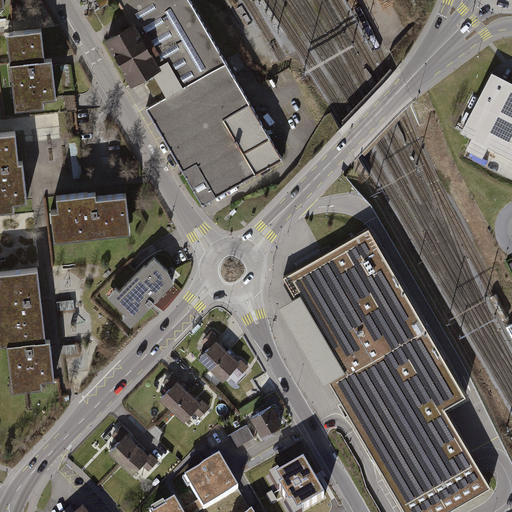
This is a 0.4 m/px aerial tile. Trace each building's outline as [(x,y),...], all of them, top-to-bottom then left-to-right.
[(96,0),(101,8),(114,0),(96,0)] [(108,41),(121,64),(199,19),(188,0),(119,0),(135,26),(108,41)] [(199,19),(121,64),(134,86),(143,81),(157,105),(226,65),(199,19)] [(43,28),(5,32),(14,110),(47,106),(46,99),(57,97),(53,57),(49,57),(46,57),(43,28)] [(69,63),(60,64),(62,87),(72,86),(69,63)] [(226,65),(157,105),(147,111),(203,207),(282,161),(226,65)] [(511,80),(504,77),(494,72),(477,106),(473,104),(459,131),(473,138),(467,150),(484,158),(490,147),(511,158),(511,80)] [(18,162),(15,133),(0,134),(0,209),(14,208),(13,202),(25,201),(23,184),(21,162),(18,162)] [(77,140),(69,141),(73,178),(82,177),(77,140)] [(58,197),(59,211),(51,212),(54,239),(128,231),(124,196),(94,200),(93,194),(91,194),(58,197)] [(466,394),(368,226),(283,275),(324,346),(313,353),(405,511),(446,511),(491,486),(445,406),(466,394)] [(171,271),(156,256),(122,290),(119,287),(111,295),(129,313),(125,316),(134,325),(176,282),(171,271)] [(39,303),(35,269),(0,272),(0,331),(1,344),(10,343),(42,340),(39,303)] [(228,352),(209,335),(200,345),(207,352),(198,361),(210,372),(228,352)] [(42,340),(10,343),(14,392),(45,389),(44,379),(58,378),(55,356),(54,339),(42,340)] [(228,352),(210,372),(225,385),(230,379),(238,385),(250,372),(228,352)] [(189,394),(177,383),(160,401),(172,412),(189,394)] [(189,394),(172,412),(185,424),(194,415),(200,421),(211,409),(203,402),(201,405),(189,394)] [(283,426),(270,404),(250,416),(263,438),(283,426)] [(223,425),(229,436),(236,431),(231,421),(223,425)] [(236,431),(229,436),(235,447),(254,437),(247,425),(236,431)] [(129,433),(123,427),(104,446),(109,451),(107,453),(120,466),(138,447),(126,436),(129,433)] [(150,458),(138,447),(120,466),(132,477),(141,468),(149,475),(160,464),(151,456),(150,458)] [(307,470),(297,451),(277,461),(287,480),(307,470)] [(238,492),(220,460),(185,479),(198,502),(203,510),(204,511),(238,492)] [(290,491),(285,495),(288,500),(294,497),(290,491)] [(181,511),(175,500),(153,511),(181,511)] [(198,502),(181,511),(199,511),(203,510),(198,502)] [(293,508),(295,511),(306,511),(311,510),(307,502),(293,508)]
